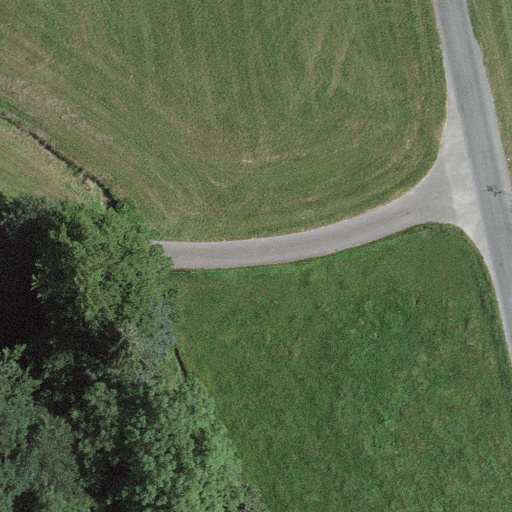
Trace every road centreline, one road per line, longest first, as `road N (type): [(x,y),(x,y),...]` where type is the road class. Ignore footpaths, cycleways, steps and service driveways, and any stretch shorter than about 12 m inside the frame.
road 1 (track): [(0,228),(140,260),(258,259),(374,236),(484,174)]
road 2 (tertiary): [(511,298),(447,0)]
